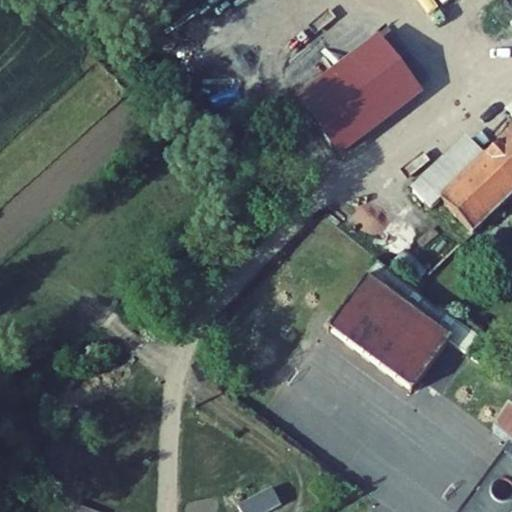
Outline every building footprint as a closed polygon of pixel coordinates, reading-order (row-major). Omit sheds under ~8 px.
[(184,44),(203,69),(245,38),(225,12),(184,44)] [(295,101),(340,161),(425,97),(379,36),(295,101)] [(441,202),(474,237),(511,199),(511,133),(486,159),(441,202)] [(410,190),(431,212),(441,202),(486,159),(465,138),(410,190)] [(296,238),(263,273),(286,294),(318,260),(296,238)] [(419,265),(429,276),(457,249),(446,238),(419,265)] [(314,330),(392,393),(431,342),(447,355),(460,338),(365,265),(314,330)] [(212,329),(245,359),(290,311),(258,281),(212,329)] [(511,415),(494,438),(511,451),(511,415)] [(237,503),(241,511),(266,511),(281,505),(271,486),(237,503)]
